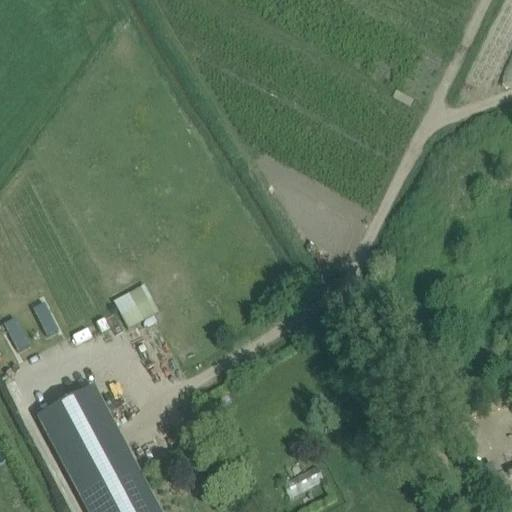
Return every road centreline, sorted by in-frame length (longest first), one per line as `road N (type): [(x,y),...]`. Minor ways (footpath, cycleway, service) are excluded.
road 1 (unknown): [(436,123),(326,315),(223,365),(85,368),(45,394),(31,425),(74,511)]
road 2 (unknown): [(436,123),(489,0)]
